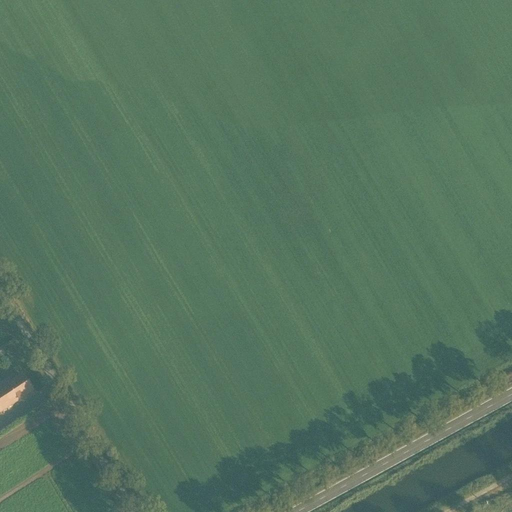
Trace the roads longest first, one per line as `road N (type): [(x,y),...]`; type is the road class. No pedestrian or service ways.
road 1 (unclassified): [(135,511),(0,285)]
road 2 (primary): [(297,511),(511,394)]
